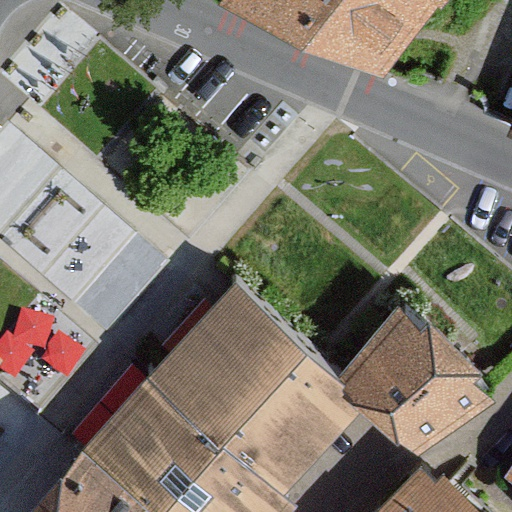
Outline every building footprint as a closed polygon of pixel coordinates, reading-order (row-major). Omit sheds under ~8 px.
[(228,0),(365,57),(409,0),(228,0)] [(248,277),(164,371),(270,466),(349,378),(348,367),(329,350),(312,335),(248,277)] [(409,300),(348,367),(349,378),(401,418),(396,426),(410,438),(492,380),(409,300)] [(160,367),(89,451),(158,511),(268,511),(291,485),(270,466),(164,371),(160,367)] [(158,511),(89,451),(35,511),(158,511)] [(383,510),(385,511),(478,511),(427,464),(383,510)]
